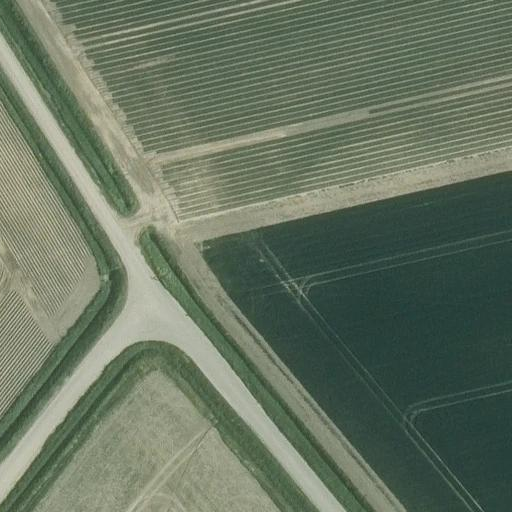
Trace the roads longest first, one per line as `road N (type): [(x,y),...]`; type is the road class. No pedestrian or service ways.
road 1 (unclassified): [(157,306),(0,51)]
road 2 (unclassified): [(328,511),(157,306)]
road 3 (unclassified): [(0,488),(106,352),(157,306)]
